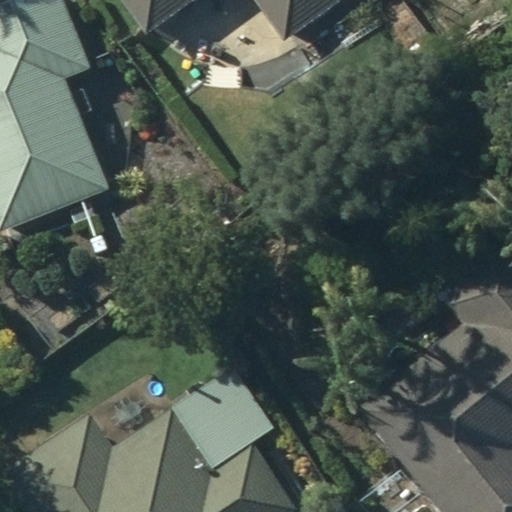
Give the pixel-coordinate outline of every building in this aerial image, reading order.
[(5,0),(0,2),(0,226),(103,187),(60,75),(85,66),(59,0),(5,0)] [(111,0),(139,35),(185,0),(252,0),(281,38),(331,0),(111,0)] [(299,148),(392,83),(375,58),(282,123),(299,148)] [(434,511),(511,511),(511,247),(479,245),(443,275),(440,308),(453,323),(349,410),(434,511)] [(84,416),(0,470),(0,482),(19,511),(286,511),(290,510),(247,442),(205,469),(166,409),(105,448),(84,416)]
